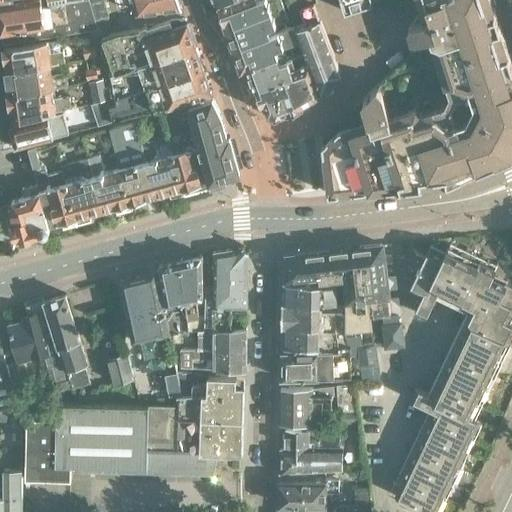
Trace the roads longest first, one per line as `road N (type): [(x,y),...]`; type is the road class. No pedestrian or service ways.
road 1 (residential): [(269,217),(253,511)]
road 2 (secondary): [(0,282),(189,228),(269,217)]
road 3 (residential): [(193,0),(255,140),(269,217)]
road 4 (unknown): [(418,511),(386,488),(383,471),(431,317)]
road 5 (secondary): [(269,217),(459,199)]
road 6 (unknown): [(254,496),(120,497),(100,511)]
